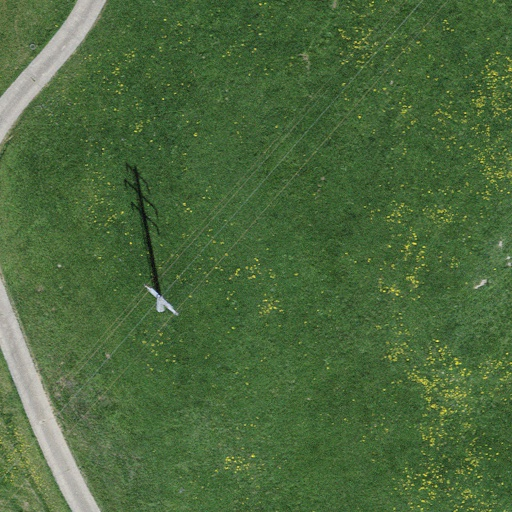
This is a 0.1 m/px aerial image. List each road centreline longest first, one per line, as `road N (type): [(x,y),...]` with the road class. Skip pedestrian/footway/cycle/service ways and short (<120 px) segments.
road 1 (track): [(0,338),(77,511)]
road 2 (track): [(83,0),(57,67),(0,159)]
